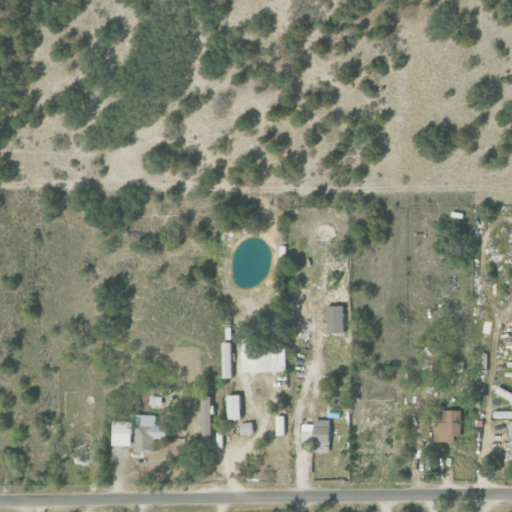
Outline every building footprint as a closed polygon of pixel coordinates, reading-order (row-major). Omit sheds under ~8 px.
[(288,351),(263,352),(262,339),(245,339),(246,372),(288,371),(288,351)] [(234,342),(225,342),(226,378),(235,378),(234,342)] [(232,419),(245,418),(244,394),(232,395),(232,419)] [(439,409),(440,442),(455,441),(455,437),(464,437),(463,408),(439,409)] [(496,419),(511,418),(511,411),(496,411),(496,419)] [(169,426),(157,425),(157,415),(138,415),(137,449),(156,450),(156,438),(168,439),(169,426)] [(114,446),(131,446),(132,422),(114,421),(114,446)] [(309,452),(324,453),(326,425),(325,425),(325,421),(311,421),(311,424),(310,424),(310,430),(299,430),(298,443),(309,443),(309,452)] [(256,433),(254,422),(243,424),(244,435),(256,433)]
